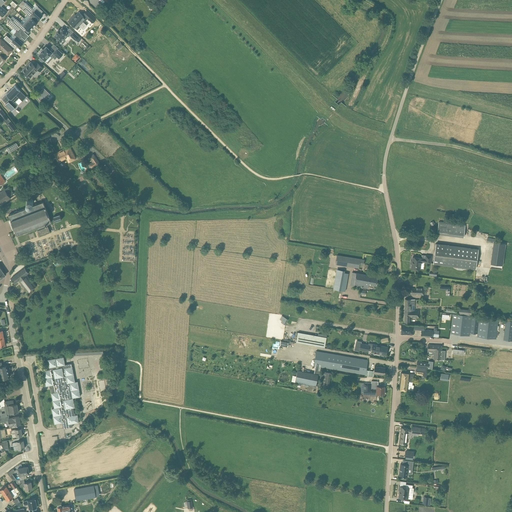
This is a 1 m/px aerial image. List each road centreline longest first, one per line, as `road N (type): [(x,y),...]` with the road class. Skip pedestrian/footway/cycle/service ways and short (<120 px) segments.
road 1 (unclassified): [(398,337),(385,155),(441,0)]
road 2 (track): [(390,138),(334,113),(223,0)]
road 3 (unclassified): [(386,511),(398,337)]
road 4 (residential): [(33,455),(4,298)]
road 5 (track): [(390,138),(511,178)]
road 6 (track): [(511,163),(390,138)]
